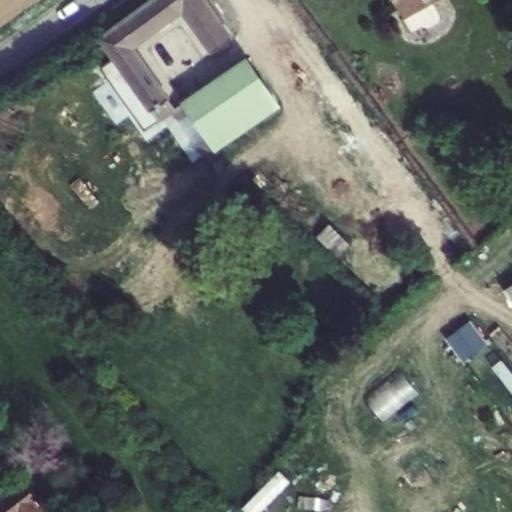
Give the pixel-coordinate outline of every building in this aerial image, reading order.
[(126,57),(169,121),(189,109),(144,45),(192,13),(220,54),(241,40),(214,0),(158,0),(109,33),(126,57)] [(420,28),(442,15),(433,0),(392,0),(399,12),(395,15),(403,29),(417,22),(420,28)] [(257,62),(197,101),(218,130),(230,147),(288,109),(257,62)] [(218,130),(205,138),(225,167),(238,159),(230,147),(218,130)] [(473,317),(448,337),(466,360),(491,341),(473,317)] [(375,394),(384,409),(417,389),(408,374),(375,394)] [(24,472),(0,490),(0,511),(15,511),(27,504),(33,511),(35,511),(48,502),(24,472)]
